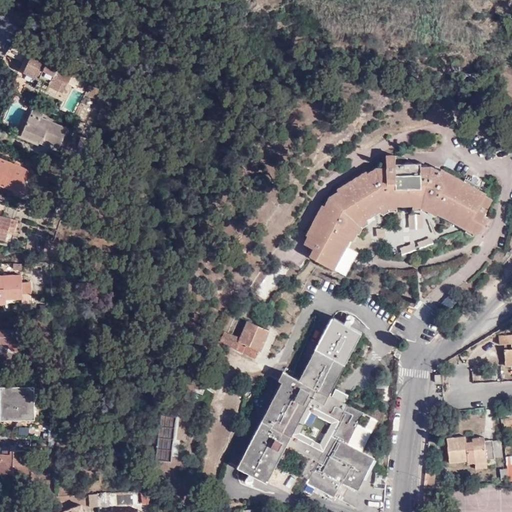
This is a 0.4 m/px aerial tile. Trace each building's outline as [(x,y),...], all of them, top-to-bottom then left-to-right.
[(30,49),(15,41),(11,47),(6,54),(23,62),(30,49)] [(49,61),(50,59),(35,51),(24,72),(40,81),(41,79),(50,84),(49,85),(59,91),(64,82),(68,84),(69,84),(74,74),(49,61)] [(60,64),(50,59),(49,61),(74,74),(75,71),(61,64),(60,64)] [(64,82),(59,91),(64,93),(68,84),(64,82)] [(34,109),(37,103),(26,98),(24,101),(26,106),(34,109)] [(35,125),(39,117),(32,113),(28,122),(35,125)] [(68,129),(39,117),(35,125),(28,122),(23,135),(43,143),(44,140),(60,147),(68,129)] [(479,190),(464,182),(442,170),(440,172),(431,167),(421,167),(421,163),(413,163),(404,164),(404,155),(387,156),(387,169),(377,169),(369,174),(367,172),(338,190),(339,192),(331,197),(326,207),(324,205),(308,235),(310,236),(306,244),(315,249),(311,256),(332,268),(352,230),(354,231),(356,233),(360,225),(368,221),(366,218),(365,216),(379,208),(380,210),(382,212),(389,208),(397,207),(397,202),(398,201),(399,200),(406,200),(408,202),(414,202),(414,206),(414,207),(423,207),(430,211),(431,208),(432,206),(446,214),(469,226),(467,228),(475,232),(483,230),(488,219),(483,217),(493,200),(485,196),(486,194),(479,190)] [(404,164),(413,163),(404,155),(404,164)] [(0,187),(18,195),(28,171),(0,160),(0,187)] [(466,179),(464,182),(479,190),(480,187),(466,179)] [(431,208),(467,228),(469,226),(446,214),(432,206),(431,208)] [(365,216),(366,218),(380,210),(379,208),(365,216)] [(422,229),(423,214),(409,214),(409,228),(422,229)] [(0,241),(5,243),(7,234),(14,235),(17,222),(0,218),(0,241)] [(438,233),(435,221),(427,222),(430,235),(438,233)] [(352,230),(332,268),(334,269),(354,231),(352,230)] [(0,305),(4,305),(4,299),(21,298),(21,294),(30,294),(30,283),(20,283),(20,276),(0,276),(0,305)] [(451,310),(457,300),(447,295),(441,304),(451,310)] [(286,446),(308,458),(301,472),(308,476),(306,480),(333,495),(342,479),(350,482),(349,484),(358,489),(375,456),(349,442),(364,412),(345,401),(347,397),(334,391),(332,394),(329,393),(362,331),(333,316),(299,378),(283,371),(280,377),(283,380),(239,465),(268,480),(286,446)] [(219,338),(233,344),(235,339),(248,345),(246,349),(244,353),(257,358),(270,330),(244,319),(238,331),(225,325),(219,338)] [(20,347),(19,332),(0,331),(0,345),(7,346),(8,350),(11,352),(14,353),(17,352),(19,351),(20,347)] [(499,342),(511,342),(511,341),(511,346),(511,347),(505,347),(506,364),(511,363),(511,333),(499,334),(499,342)] [(235,339),(233,344),(246,349),(248,345),(235,339)] [(0,420),(34,421),(34,386),(0,387),(0,420)] [(170,461),(176,416),(160,414),(155,460),(170,461)] [(475,462),(487,461),(487,459),(495,458),(493,440),(485,441),(485,444),(474,445),(473,442),(466,443),(466,437),(447,439),(450,463),(468,461),(475,460),(475,462)] [(30,450),(11,450),(11,453),(3,453),(0,452),(0,471),(30,472),(30,450)] [(505,471),(485,473),(486,481),(506,479),(505,471)] [(433,472),(425,472),(425,481),(425,484),(433,484),(433,472)] [(99,493),(99,505),(110,504),(110,503),(110,492),(99,493)] [(99,493),(89,493),(90,505),(99,505),(99,493)]
